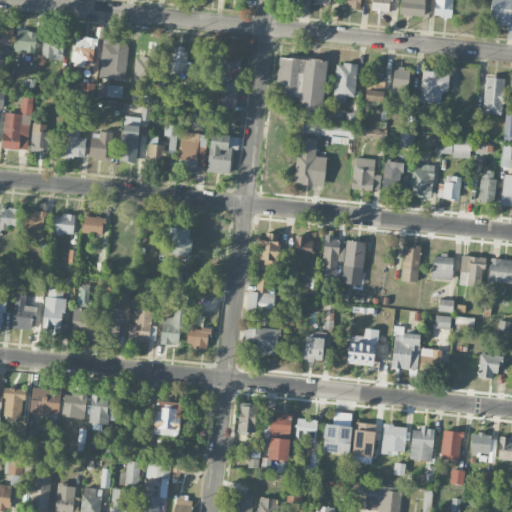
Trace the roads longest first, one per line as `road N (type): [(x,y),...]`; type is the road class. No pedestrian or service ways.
road 1 (residential): [(271,0),(212,511)]
road 2 (residential): [(511,234),(0,179)]
road 3 (residential): [(511,54),(0,0)]
road 4 (residential): [(511,408),(0,354)]
